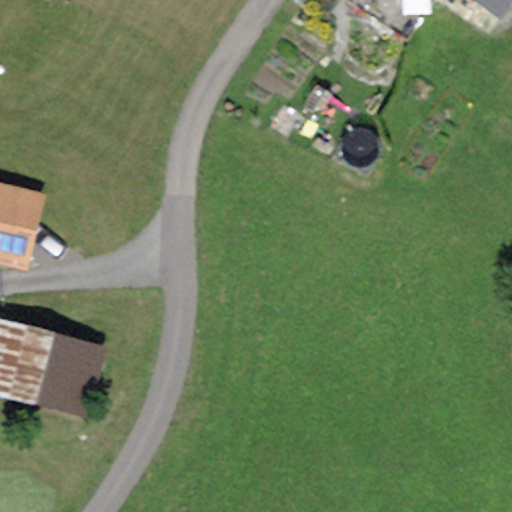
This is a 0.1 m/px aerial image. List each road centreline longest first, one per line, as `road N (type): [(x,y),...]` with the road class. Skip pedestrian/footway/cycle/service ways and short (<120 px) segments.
road 1 (track): [(91,511),(149,419),(177,349),(185,316),(186,135),(264,0)]
road 2 (track): [(0,290),(144,262),(184,244)]
